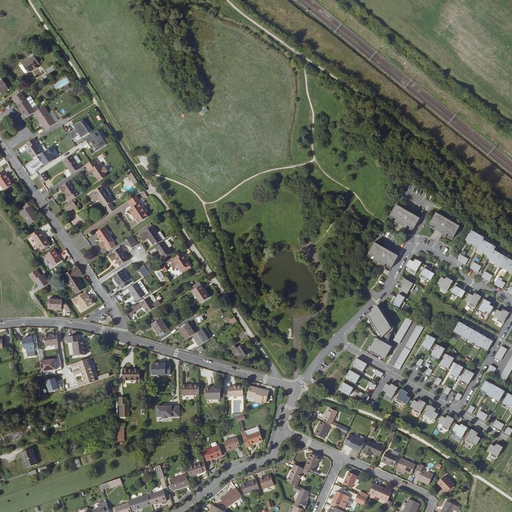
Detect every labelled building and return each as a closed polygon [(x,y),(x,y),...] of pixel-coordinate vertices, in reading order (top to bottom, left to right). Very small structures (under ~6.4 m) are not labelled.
[(33,71),(34,73),(38,70),(37,69),(40,67),(34,58),(22,67),(28,75),(31,73),(33,71)] [(48,74),(56,70),(53,65),(46,69),(48,74)] [(59,81),(61,86),(69,83),(66,77),(59,81)] [(0,94),(8,89),(1,78),(0,79),(0,94)] [(33,115),(39,111),(36,107),(31,111),(25,101),(20,94),(12,100),(23,117),(21,118),(23,122),(33,115)] [(30,98),(25,101),(31,111),(36,107),(30,98)] [(45,133),(55,126),(43,109),(39,111),(33,115),(42,129),(45,133)] [(79,137),(81,140),(89,135),(85,129),(86,128),(83,123),(73,128),(75,131),(73,132),(77,138),(79,137)] [(65,136),(70,143),(74,140),(70,135),(69,133),(65,136)] [(94,135),(85,141),(88,145),(93,142),(95,146),(94,148),(97,153),(106,147),(100,137),(97,139),(94,135)] [(35,147),(32,144),(31,142),(24,148),(27,152),(25,153),(28,156),(31,162),(40,156),(34,147),(35,147)] [(48,152),(37,160),(41,166),(42,166),(44,169),(54,162),(50,157),(51,157),(48,152)] [(62,164),(71,177),(80,171),(71,158),(62,164)] [(99,184),(107,179),(105,176),(106,174),(103,170),(102,171),(99,167),(97,168),(94,162),(84,169),(88,175),(90,174),(92,177),(94,176),(96,180),(99,184)] [(41,171),(34,175),(39,182),(45,178),(41,171)] [(0,187),(3,192),(12,186),(4,175),(3,176),(1,173),(0,173),(0,187)] [(138,184),(131,174),(127,176),(134,186),(138,184)] [(69,184),(59,191),(62,196),(64,195),(68,200),(70,198),(76,194),(69,184)] [(113,204),(108,198),(106,199),(102,192),(99,189),(88,197),(93,205),(97,202),(103,210),(104,210),(106,213),(109,216),(115,212),(113,208),(111,205),(113,204)] [(106,199),(108,198),(110,196),(106,190),(102,192),(106,199)] [(76,194),(70,198),(73,202),(82,196),(80,192),(76,194)] [(136,221),(139,225),(149,218),(146,214),(147,213),(139,202),(137,197),(128,203),(131,207),(134,205),(136,207),(132,209),(130,211),(132,215),(130,216),(135,222),(136,221)] [(33,204),(30,200),(20,207),(23,210),(18,213),(26,226),(37,219),(29,207),(33,204)] [(70,204),(62,209),(67,216),(76,210),(74,208),(71,203),(70,204)] [(420,218),(397,205),(390,216),(396,219),(395,222),(406,228),(408,226),(414,229),(420,218)] [(460,227),(436,214),(430,224),(436,228),(435,230),(446,236),(447,234),(454,238),(460,227)] [(153,247),(162,241),(151,225),(138,233),(144,242),(148,240),(153,247)] [(105,246),(109,253),(116,248),(112,241),(113,240),(110,236),(111,235),(105,226),(96,232),(100,240),(97,243),(101,249),(105,246)] [(39,234),(37,231),(30,236),(40,251),(49,245),(40,233),(39,234)] [(439,240),(441,234),(433,231),(431,237),(439,240)] [(477,235),(471,231),(465,241),(468,242),(469,242),(472,244),(477,235)] [(477,235),(472,244),(476,246),(475,246),(478,248),(483,239),(477,235)] [(137,246),(131,238),(126,241),(132,249),(137,246)] [(489,244),(482,241),(477,250),(479,252),(480,251),(484,253),(489,244)] [(166,245),(165,243),(156,249),(158,252),(159,252),(165,259),(173,255),(170,250),(166,245)] [(375,243),(369,254),(375,257),(374,259),(385,266),(386,264),(392,267),(398,256),(375,243)] [(489,244),(484,253),(487,255),(487,256),(489,257),(495,248),(489,244)] [(116,261),(121,268),(129,261),(125,254),(121,249),(111,256),(115,262),(116,261)] [(58,258),(53,250),(44,257),(51,268),(59,262),(57,259),(58,258)] [(493,251),(488,259),(495,263),(500,255),(493,251)] [(186,261),(182,254),(172,261),(174,263),(172,265),(179,274),(188,267),(185,262),(186,261)] [(500,255),(495,263),(498,265),(498,266),(501,268),(506,258),(500,255)] [(511,261),(506,258),(501,268),(503,269),(504,268),(507,270),(511,262),(511,261)] [(410,259),(406,266),(410,268),(409,270),(415,274),(421,263),(415,259),(414,262),(410,259)] [(426,265),(419,276),(425,280),(427,278),(431,280),(435,274),(431,271),(432,269),(426,265)] [(77,277),(81,274),(75,266),(62,276),(75,295),(84,288),(77,277)] [(145,268),(143,266),(138,270),(144,279),(150,275),(145,268)] [(179,274),(180,276),(190,270),(188,267),(179,274)] [(40,290),(49,283),(47,279),(45,281),(42,275),(40,276),(36,270),(28,275),(32,282),(33,281),(34,281),(35,283),(40,290)] [(123,272),(113,278),(119,288),(121,287),(123,291),(130,286),(128,282),(129,281),(123,272)] [(441,277),(438,283),(442,286),(441,288),(447,291),(453,281),(447,277),(445,279),(441,277)] [(403,287),(401,290),(407,294),(409,290),(411,291),(415,285),(404,278),(400,285),(403,287)] [(149,295),(141,282),(137,284),(145,298),(149,295)] [(456,283),(450,294),(456,298),(458,295),(462,298),(466,292),(462,289),(463,287),(456,283)] [(137,284),(128,290),(137,303),(145,298),(137,284)] [(209,299),(201,286),(192,292),(200,305),(209,299)] [(87,297),(85,293),(72,301),(75,305),(77,304),(82,312),(94,304),(88,296),(87,297)] [(465,300),(469,302),(468,305),(475,309),(482,297),(475,293),(473,296),(469,294),(465,300)] [(390,303),(401,309),(405,303),(403,301),(405,297),(399,294),(396,298),(394,296),(390,303)] [(60,310),(68,311),(61,301),(48,298),(46,308),(52,309),(55,310),(60,310)] [(149,298),(148,298),(146,300),(151,306),(154,305),(153,304),(154,302),(151,298),(149,298)] [(480,310),(486,313),(487,311),(491,313),(494,307),(490,305),(491,302),(485,299),(480,310)] [(146,300),(136,306),(139,311),(140,310),(144,316),(153,310),(158,307),(155,303),(154,305),(151,306),(146,300)] [(368,316),(382,337),(391,328),(377,306),(368,316)] [(496,320),(503,324),(509,313),(503,309),(501,312),(497,310),(493,316),(497,318),(496,320)] [(199,312),(194,316),(199,323),(204,320),(199,312)] [(412,320),(406,317),(393,340),(399,343),(412,320)] [(167,329),(161,319),(151,326),(158,335),(167,329)] [(462,323),(459,322),(455,330),(462,334),(466,326),(462,323)] [(402,365),(423,327),(417,324),(396,361),(402,365)] [(186,341),(193,336),(194,336),(188,326),(180,331),(186,341)] [(468,327),(466,326),(462,334),(468,338),(473,330),(468,327)] [(475,331),(473,330),(468,338),(475,342),(480,334),(475,331)] [(200,347),(208,342),(209,341),(208,340),(203,333),(202,331),(194,336),(193,336),(200,347)] [(79,334),(67,336),(68,342),(72,342),(74,354),(86,353),(84,340),(80,341),(79,334)] [(482,335),(480,334),(475,342),(482,345),(486,337),(482,335)] [(38,342),(37,335),(32,335),(33,336),(30,336),(31,339),(29,339),(25,337),(22,341),(23,344),(23,350),(27,349),(27,352),(35,350),(35,347),(36,346),(35,345),(34,345),(34,343),(38,342)] [(45,335),(44,336),(46,347),(58,345),(57,335),(51,336),(49,336),(48,335),(45,335)] [(431,337),(428,335),(423,345),(430,349),(436,339),(431,337)] [(488,339),(486,337),(482,345),(488,349),(493,341),(488,339)] [(376,338),(369,349),(385,358),(391,347),(376,338)] [(238,358),(240,361),(250,355),(243,345),(236,350),(235,347),(231,350),(237,359),(238,358)] [(440,347),(438,345),(432,354),(439,359),(445,349),(440,346),(440,347)] [(449,356),(447,354),(441,364),(449,368),(454,358),(450,356),(449,356)] [(56,358),(40,360),(42,372),(50,370),(57,369),(56,363),(57,363),(56,358)] [(89,358),(78,360),(83,383),(94,381),(89,358)] [(357,358),(354,363),(353,366),(362,371),(367,364),(357,358)] [(402,365),(396,361),(393,366),(399,369),(402,365)] [(152,364),(152,375),(171,375),(170,365),(166,365),(166,364),(162,364),(162,363),(156,363),(156,364),(152,364)] [(459,365),(456,364),(451,373),(458,377),(463,368),(459,365)] [(140,380),(140,369),(123,369),(123,380),(140,380)] [(376,369),(374,373),(381,378),(383,373),(376,369)] [(351,370),(348,375),(347,378),(356,383),(360,376),(351,370)] [(470,371),(467,370),(461,379),(469,383),(474,374),(470,371)] [(54,377),(45,380),(48,391),(58,389),(54,377)] [(492,384),(485,380),(480,389),(487,393),(492,384)] [(370,381),(367,385),(374,389),(376,385),(370,381)] [(353,388),(344,383),(341,387),(340,390),(349,395),(353,388)] [(385,394),(392,398),(398,387),(391,384),(390,386),(386,384),(383,390),(386,392),(385,394)] [(498,388),(492,384),(487,393),(487,394),(489,395),(490,395),(493,397),(498,388)] [(200,395),(200,385),(194,385),(194,386),(187,386),(187,385),(183,385),(183,395),(200,395)] [(243,396),(243,385),(236,385),(236,387),(232,387),(228,387),(228,396),(243,396)] [(256,389),(256,388),(250,386),(247,396),(255,399),(254,401),(262,403),(262,402),(266,403),(269,392),(265,390),(264,392),(256,389)] [(211,389),(211,387),(205,388),(205,400),(220,400),(220,389),(215,389),(211,389)] [(505,391),(498,388),(493,397),(497,399),(496,399),(499,401),(505,391)] [(408,393),(401,389),(395,401),(402,404),(403,402),(407,404),(410,398),(406,396),(408,393)] [(511,402),(511,395),(508,393),(503,402),(510,406),(511,402)] [(130,398),(120,398),(120,405),(122,405),(123,417),(132,417),(132,404),(130,405),(130,398)] [(419,414),(426,403),(419,400),(418,402),(414,400),(410,406),(414,409),(413,411),(419,414)] [(180,416),(180,406),(156,406),(156,416),(162,416),(162,417),(167,417),(167,416),(180,416)] [(435,420),(438,414),(435,412),(436,409),(429,406),(423,417),(429,420),(431,418),(435,420)] [(323,422),(330,425),(337,428),(338,424),(333,422),(337,411),(329,408),(323,422)] [(448,431),(454,420),(448,416),(446,418),(442,416),(438,422),(443,425),(442,427),(448,431)] [(323,422),(321,421),(315,433),(324,437),(330,425),(323,422)] [(462,439),(468,428),(461,424),(460,426),(456,424),(452,430),(456,433),(455,435),(462,439)] [(258,428),(245,432),(246,434),(247,436),(259,432),(258,428)] [(119,441),(119,443),(126,443),(126,429),(118,429),(119,441)] [(477,445),(481,438),(477,436),(478,434),(471,430),(465,441),(471,444),(473,442),(477,445)] [(242,435),(246,447),(250,446),(250,445),(262,441),(259,432),(247,436),(246,434),(242,435)] [(364,442),(346,434),(342,443),(360,451),(364,442)] [(233,448),(236,447),(240,446),(237,438),(224,442),(227,452),(233,450),(233,448)] [(380,456),(384,448),(369,441),(363,453),(370,456),(372,452),(380,456)] [(495,458),(501,447),(496,444),(495,447),(491,444),(487,451),(491,453),(490,455),(495,458)] [(219,446),(204,451),(207,461),(222,456),(219,446)] [(24,451),(14,454),(17,464),(16,464),(18,471),(31,466),(29,460),(28,460),(24,451)] [(398,456),(391,453),(387,451),(382,461),(386,463),(386,462),(394,466),(399,456),(398,456)] [(305,469),(314,474),(321,458),(311,453),(309,459),(310,459),(308,463),(305,469)] [(416,464),(401,457),(396,470),(407,474),(408,473),(412,474),(416,464)] [(203,471),(207,470),(204,463),(201,464),(200,463),(186,467),(190,477),(203,472),(203,471)] [(424,466),(420,465),(420,466),(417,471),(416,473),(420,474),(419,478),(418,479),(429,484),(433,475),(422,470),(424,466)] [(160,466),(156,467),(160,479),(164,478),(160,466)] [(294,472),(292,471),(288,482),(296,486),(297,487),(305,469),(297,466),(294,472)] [(357,476),(348,472),(343,484),(352,488),(357,476)] [(173,490),(189,485),(186,475),(170,480),(173,490)] [(274,486),(270,475),(259,479),(262,489),(274,486)] [(454,485),(445,476),(438,483),(447,492),(454,485)] [(123,484),(121,478),(109,482),(111,488),(123,484)] [(259,489),(256,480),(241,485),(244,494),(259,489)] [(392,491),(374,483),(369,493),(387,502),(388,501),(392,491)] [(308,495),(309,492),(297,487),(296,486),(294,490),(300,493),(294,505),(295,506),(305,510),(308,503),(307,502),(305,501),(308,495)] [(242,497),(236,488),(221,499),(227,508),(242,497)] [(164,492),(149,496),(151,504),(155,503),(155,504),(159,503),(162,502),(162,503),(167,502),(164,492)] [(337,496),(335,495),(332,502),(330,506),(331,506),(337,509),(338,509),(339,506),(344,508),(350,497),(339,492),(337,496)] [(360,496),(358,495),(355,501),(364,505),(367,499),(360,496)] [(148,496),(129,502),(129,503),(132,511),(151,505),(151,504),(149,496),(148,496)] [(416,511),(420,504),(410,500),(404,511),(416,511)] [(447,501),(441,511),(453,511),(454,510),(458,511),(460,507),(447,501)] [(131,511),(132,511),(129,503),(116,508),(116,511),(131,511)]
